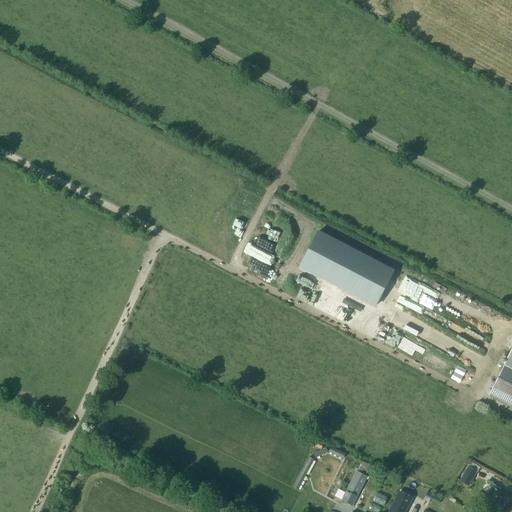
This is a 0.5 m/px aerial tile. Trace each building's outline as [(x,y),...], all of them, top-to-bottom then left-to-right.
[(302,265),(378,304),(395,269),(319,230),(302,265)] [(489,395),(511,406),(511,349),(507,359),(489,395)] [(311,455),(296,486),(303,489),(317,458),(311,455)] [(469,485),(477,471),(468,466),(460,480),(469,485)] [(361,489),(368,475),(356,470),(346,490),(342,499),(353,505),(361,489)] [(500,487),(493,484),(484,502),(500,510),(508,495),(498,490),(500,487)] [(430,499),(439,503),(442,497),(428,490),(423,499),(429,502),(430,499)] [(378,492),(375,500),(386,504),(388,496),(378,492)]
